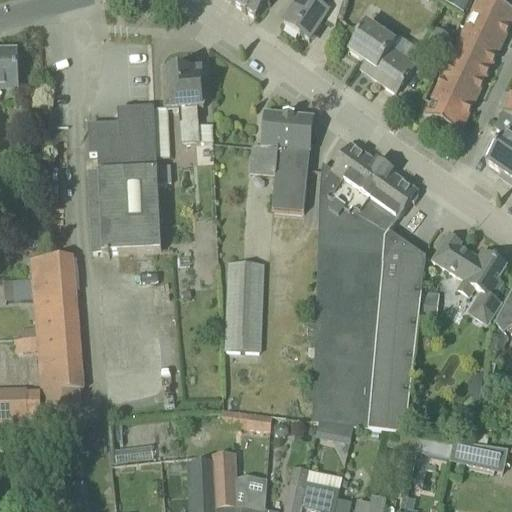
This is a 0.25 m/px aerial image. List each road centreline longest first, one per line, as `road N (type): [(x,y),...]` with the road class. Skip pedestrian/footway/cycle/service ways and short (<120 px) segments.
road 1 (unclassified): [(511,242),(179,0)]
road 2 (unknown): [(75,3),(84,290),(145,373)]
